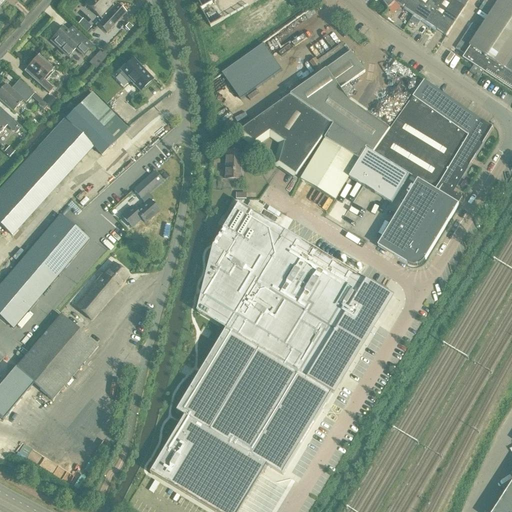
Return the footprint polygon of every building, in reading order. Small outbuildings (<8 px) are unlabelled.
[(88,0),(85,4),(103,20),(98,26),(107,34),(126,13),(117,5),(115,8),(112,5),(116,0),(88,0)] [(373,0),(374,0),(376,3),(380,0),(389,11),(396,4),(400,0),(373,0)] [(400,0),(396,4),(414,16),(414,17),(420,8),(418,7),(422,0),(400,0)] [(414,16),(410,22),(415,25),(418,20),(420,22),(421,21),(432,28),(443,11),(426,0),(422,0),(418,7),(420,8),(414,17),(414,16)] [(444,0),(426,0),(443,11),(458,20),(463,12),(444,0)] [(463,0),(444,0),(463,12),(469,4),(463,0)] [(463,59),(474,66),(479,69),(477,72),(476,74),(481,77),(483,73),(511,91),(511,0),(499,0),(483,25),(481,29),(477,34),(474,39),(471,44),(469,47),(470,48),(463,59)] [(443,11),(432,28),(446,37),(447,38),(458,20),(443,11)] [(472,24),(469,29),(477,34),(481,29),(472,24)] [(63,29),(52,41),(68,56),(76,48),(84,55),(92,47),(76,32),(72,28),(67,33),(63,29)] [(469,29),(465,34),(474,39),(477,34),(469,29)] [(465,34),(462,39),(471,44),(474,39),(465,34)] [(462,39),(459,44),(467,49),(469,47),(471,44),(462,39)] [(349,54),(342,44),(317,61),(324,72),(349,54)] [(459,44),(456,49),(464,54),(467,49),(459,44)] [(242,100),(282,71),(264,46),(223,75),(242,100)] [(100,52),(89,64),(94,68),(96,70),(107,58),(105,56),(100,52)] [(336,127),(344,133),(367,149),(368,149),(374,153),(390,130),(360,110),(349,102),(341,90),(365,72),(351,53),(349,54),(324,72),(291,96),(318,114),(331,123),(335,126),(336,127)] [(44,80),(54,69),(39,56),(24,72),(49,94),(54,89),(44,80)] [(122,72),(119,75),(128,84),(131,81),(140,91),(141,91),(152,81),(138,67),(139,67),(133,60),(122,72)] [(473,158),(479,147),(467,140),(471,133),(469,131),(422,98),(431,86),(424,81),(390,130),(374,153),(388,162),(418,181),(378,247),(408,265),(410,266),(413,267),(416,266),(418,266),(421,265),(423,263),(425,261),(432,248),(462,199),(452,193),(470,164),(471,164),(475,159),(473,158)] [(34,94),(23,84),(14,93),(6,85),(0,91),(0,100),(13,112),(23,101),(26,103),(31,97),(39,104),(38,106),(43,111),(44,110),(45,110),(45,111),(48,114),(52,111),(47,106),(34,94)] [(477,119),(431,86),(422,98),(469,131),(477,119)] [(282,166),(318,114),(291,96),(244,129),(239,136),(255,147),(270,137),(281,144),(276,162),(282,166)] [(116,142),(103,129),(80,106),(66,119),(64,117),(58,124),(88,152),(93,147),(102,156),(116,142)] [(0,112),(0,133),(7,126),(10,128),(10,131),(12,132),(14,132),(16,133),(21,128),(2,110),(0,112)] [(295,175),(331,123),(318,114),(282,166),(295,175)] [(493,129),(480,121),(477,119),(469,131),(471,133),(467,140),(479,147),(491,129),(492,130),(493,129)] [(0,225),(12,236),(88,152),(58,124),(37,147),(39,148),(0,190),(0,225)] [(367,149),(344,133),(336,127),(335,126),(302,180),(336,201),(367,149)] [(368,150),(350,179),(365,188),(375,194),(392,205),(409,176),(368,150)] [(243,180),(243,152),(227,152),(227,180),(243,180)] [(132,228),(142,220),(146,224),(159,212),(147,198),(164,182),(155,172),(134,190),(143,201),(146,205),(137,213),(132,208),(122,216),(132,228)] [(251,202),(248,207),(261,214),(263,210),(251,202)] [(162,456),(151,475),(152,475),(213,511),(239,511),(262,475),(263,475),(264,474),(263,473),(267,468),(267,467),(283,476),(285,472),(286,470),(323,409),(326,403),(332,394),(336,397),(363,351),(385,315),(395,298),(393,296),(369,282),(367,281),(361,278),(336,263),(323,255),(306,244),(292,236),(239,205),(214,247),(206,277),(200,303),(197,313),(226,331),(212,355),(185,399),(177,412),(185,417),(162,456)] [(60,217),(0,287),(0,317),(12,328),(13,329),(13,328),(65,267),(85,243),(88,241),(60,216),(60,217)] [(92,322),(130,277),(114,263),(76,308),(92,322)] [(77,372),(98,348),(62,316),(15,369),(33,385),(53,401),(73,378),(75,380),(80,375),(77,372)] [(0,340),(0,367),(13,352),(0,340)] [(0,418),(3,421),(33,385),(15,369),(0,386),(0,418)] [(511,481),(503,487),(506,493),(494,511),(511,511),(511,473),(511,474),(511,481)]
